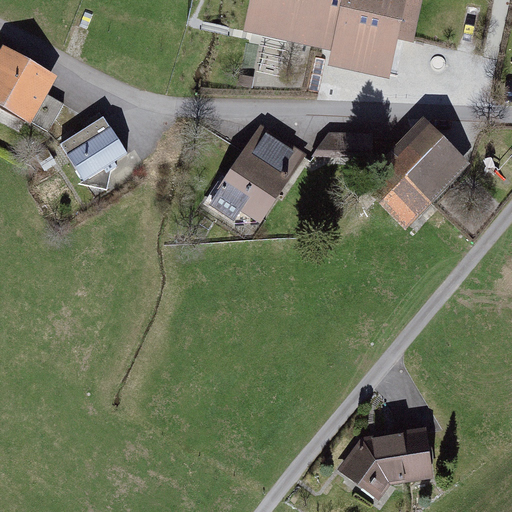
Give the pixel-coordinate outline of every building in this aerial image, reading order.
[(255,0),(248,37),(333,55),(330,70),(392,84),(401,44),(417,48),(426,0),(255,0)] [(8,46),(0,60),(0,107),(36,127),(64,76),(8,46)] [(360,178),(405,228),(433,197),(444,186),(469,161),(423,115),(391,146),(391,147),(360,178)] [(108,119),(61,148),(87,188),(133,159),(108,119)] [(266,128),(212,203),(259,237),(313,161),(266,128)] [(433,429),(373,438),(346,475),(379,497),(391,483),(441,480),(433,429)]
